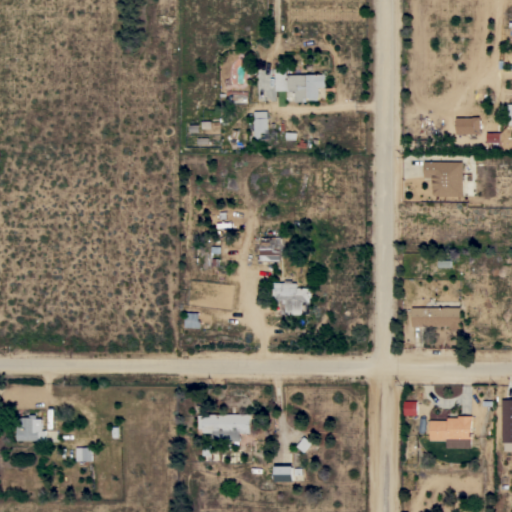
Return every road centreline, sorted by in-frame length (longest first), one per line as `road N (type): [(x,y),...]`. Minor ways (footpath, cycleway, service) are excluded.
road 1 (residential): [(0,360),(511,373)]
road 2 (residential): [(383,0),(385,511)]
